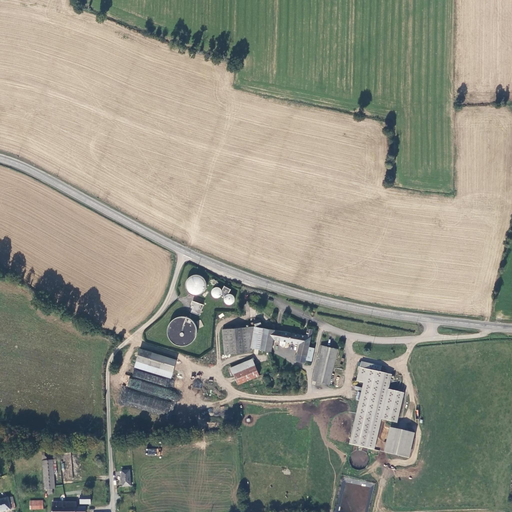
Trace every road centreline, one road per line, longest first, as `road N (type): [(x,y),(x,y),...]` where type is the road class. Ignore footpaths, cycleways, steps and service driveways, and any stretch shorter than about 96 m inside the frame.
road 1 (secondary): [(511,329),(319,300),(184,251)]
road 2 (unclassified): [(184,251),(164,306),(107,365),(113,511)]
road 3 (secondary): [(184,251),(0,157)]
